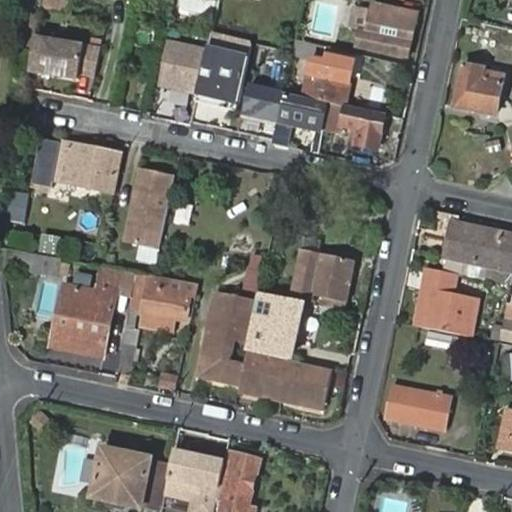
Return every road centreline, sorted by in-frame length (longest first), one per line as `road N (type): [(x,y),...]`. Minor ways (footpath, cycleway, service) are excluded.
road 1 (unclassified): [(0,376),(354,446)]
road 2 (unclassified): [(59,112),(409,188)]
road 3 (unclassified): [(354,446),(409,188)]
road 4 (unclassified): [(409,188),(449,0)]
road 5 (unclassified): [(354,446),(511,480)]
road 6 (unclassified): [(13,511),(0,376)]
